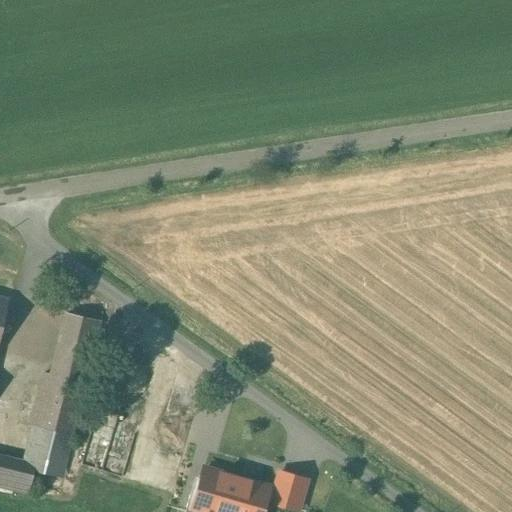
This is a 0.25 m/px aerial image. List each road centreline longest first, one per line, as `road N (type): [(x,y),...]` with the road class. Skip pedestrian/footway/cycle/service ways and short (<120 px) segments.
road 1 (unclassified): [(16,197),(45,242),(414,511)]
road 2 (unclassified): [(16,197),(511,119)]
